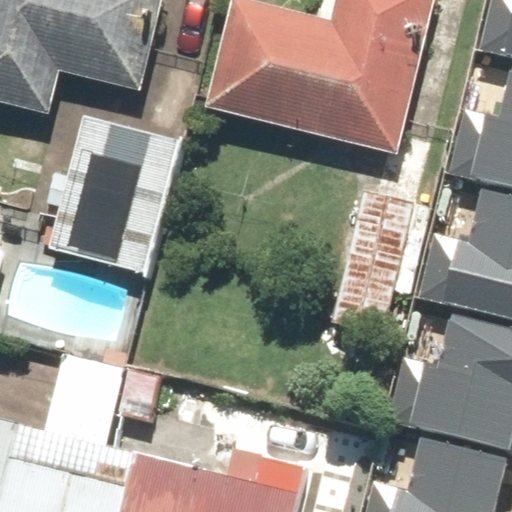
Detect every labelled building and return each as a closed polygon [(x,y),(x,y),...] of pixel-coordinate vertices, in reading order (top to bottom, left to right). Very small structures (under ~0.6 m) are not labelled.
[(0,0),(0,99),(58,114),(69,70),(149,90),(170,0),(0,0)] [(255,0),(242,0),(217,106),(407,153),(444,0),(344,0),(340,21),(255,0)] [(511,0),(507,0),(498,41),(511,43),(511,0)] [(511,120),(484,114),(471,169),(511,178),(511,120)] [(186,139),(93,116),(60,249),(154,272),(186,139)] [(435,205),(373,190),(340,321),(391,333),(401,291),(414,294),(435,205)] [(484,247),(451,239),(438,294),(511,311),(511,201),(496,198),(484,247)] [(453,363),(419,355),(406,410),(506,434),(511,407),(511,325),(465,315),(453,363)] [(54,429),(0,415),(0,511),(303,511),(315,466),(241,449),(235,473),(115,444),(133,368),(72,353),(54,429)] [(167,378),(136,370),(126,414),(157,422),(167,378)] [(418,482),(384,474),(375,511),(480,511),(495,449),(429,434),(418,482)]
